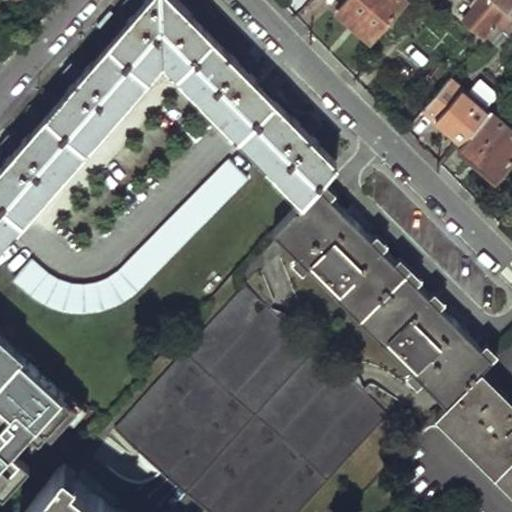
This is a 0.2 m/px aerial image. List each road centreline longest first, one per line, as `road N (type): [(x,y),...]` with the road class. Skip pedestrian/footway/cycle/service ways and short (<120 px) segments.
road 1 (residential): [(249,0),(511,269)]
road 2 (residential): [(81,0),(0,90)]
